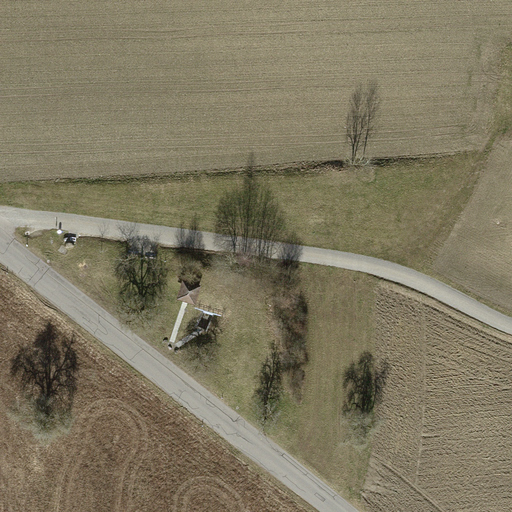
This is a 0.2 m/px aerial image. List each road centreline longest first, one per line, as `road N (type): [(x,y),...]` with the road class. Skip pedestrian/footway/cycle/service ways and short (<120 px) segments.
road 1 (track): [(0,216),(357,264),(511,325)]
road 2 (tertiary): [(340,511),(0,243)]
